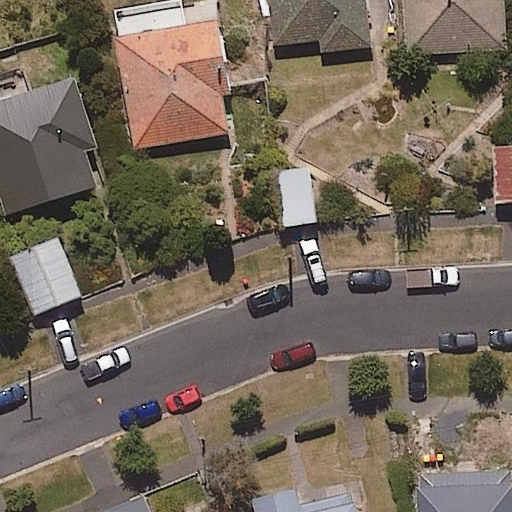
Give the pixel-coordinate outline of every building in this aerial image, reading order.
[(371,48),(364,0),(268,0),(275,47),(323,41),(324,54),(371,48)] [(505,51),(502,0),(403,0),(407,57),(505,51)] [(222,101),(229,100),(217,28),(183,34),(179,7),(112,18),(134,151),(227,135),(222,101)] [(105,150),(85,82),(0,107),(0,178),(11,216),(102,188),(92,154),(105,150)] [(511,153),(493,154),(495,207),(511,206),(511,153)] [(309,173),(274,178),(281,231),(315,227),(309,173)] [(90,297),(68,240),(18,259),(40,316),(90,297)] [(436,466),(432,419),(401,422),(405,469),(436,466)] [(511,511),(511,472),(416,477),(417,511),(511,511)] [(300,511),(295,494),(251,506),(253,511),(354,511),(351,498),(300,511)] [(148,511),(143,498),(108,511),(148,511)]
